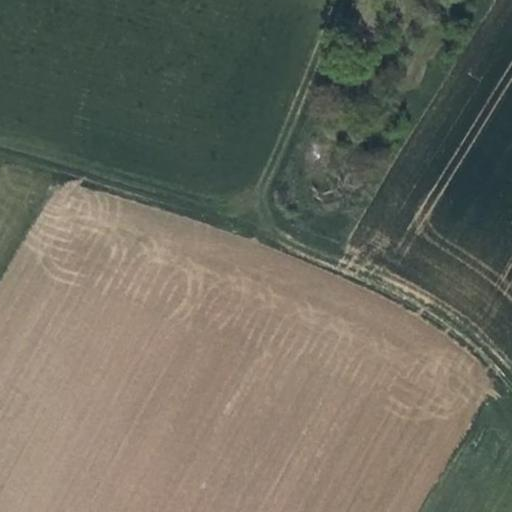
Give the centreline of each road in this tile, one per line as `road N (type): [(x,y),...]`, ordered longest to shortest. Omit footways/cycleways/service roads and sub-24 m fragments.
road 1 (track): [(511,373),(467,329),(411,294),(320,254),(0,153)]
road 2 (track): [(342,0),(243,224)]
